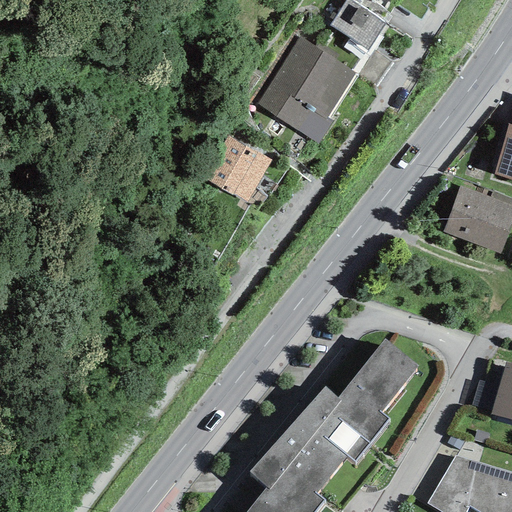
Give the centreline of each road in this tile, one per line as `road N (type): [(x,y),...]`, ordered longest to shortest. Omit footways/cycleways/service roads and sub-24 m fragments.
road 1 (residential): [(77,511),(381,102),(446,0)]
road 2 (secondary): [(142,497),(495,54)]
road 3 (residential): [(379,511),(479,344)]
